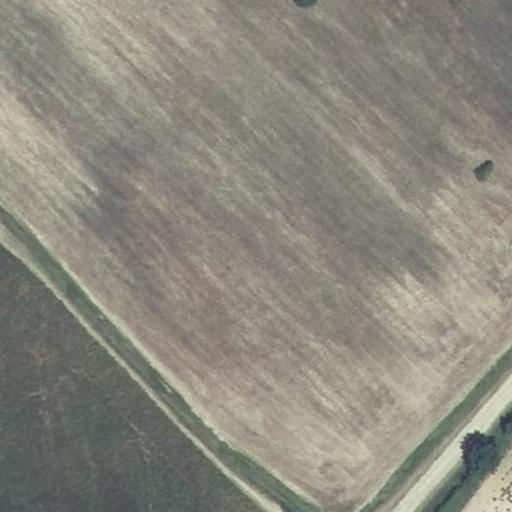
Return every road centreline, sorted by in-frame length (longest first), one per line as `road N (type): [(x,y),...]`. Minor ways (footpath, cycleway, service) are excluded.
road 1 (track): [(291,511),(167,398),(0,220)]
road 2 (track): [(511,380),(400,511)]
